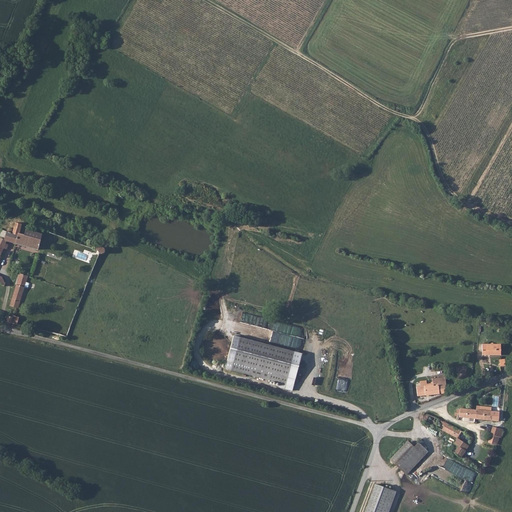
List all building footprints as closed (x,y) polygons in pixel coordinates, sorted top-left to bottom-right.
[(0,256),(3,248),(7,249),(8,245),(6,243),(7,241),(16,243),(18,233),(20,234),(22,224),(16,223),(13,234),(12,233),(13,230),(12,229),(11,228),(10,229),(9,229),(8,232),(3,230),(2,231),(0,236),(0,256)] [(39,250),(43,235),(36,233),(26,230),(25,235),(20,234),(18,233),(16,243),(39,250)] [(19,308),(20,302),(25,288),(28,276),(20,274),(10,305),(16,307),(19,308)] [(17,324),(19,317),(13,315),(13,317),(8,315),(6,322),(17,324)] [(295,349),(297,337),(279,333),(276,345),(295,349)] [(233,343),(226,369),(287,384),(296,350),(277,345),(275,354),(233,343)] [(501,344),(482,343),(482,354),(500,355),(501,344)] [(439,371),(443,369),(441,363),(437,364),(437,365),(435,365),(434,366),(426,368),(426,370),(424,370),(424,372),(435,370),(436,371),(437,371),(438,371),(438,370),(439,371)] [(447,394),(447,393),(446,378),(445,374),(434,375),(434,379),(432,379),(433,380),(433,385),(421,386),(417,387),(418,397),(441,394),(442,396),(444,395),(447,395),(447,394)] [(459,416),(459,417),(475,419),(476,410),(460,408),(460,410),(457,410),(457,413),(455,413),(455,416),(458,416),(459,416)] [(485,411),(476,410),(475,419),(484,420),(485,411)] [(498,421),(499,412),(492,411),(491,420),(498,421)] [(442,430),(446,423),(432,416),(425,413),(422,420),(428,423),(435,426),(442,430)] [(442,430),(455,437),(460,430),(446,423),(442,430)] [(493,426),(490,434),(497,436),(498,435),(501,436),(501,434),(498,433),(499,432),(502,433),(503,430),(498,428),(493,426)] [(488,442),(495,445),(497,436),(490,434),(488,442)] [(457,446),(466,451),(469,446),(456,438),(453,444),(457,446)] [(408,441),(391,459),(400,468),(417,450),(424,456),(428,452),(417,441),(413,446),(410,443),(408,441)] [(453,453),(461,458),(466,451),(457,446),(453,453)] [(406,475),(424,456),(417,450),(400,468),(406,475)] [(387,511),(395,492),(373,485),(363,511),(387,511)]
